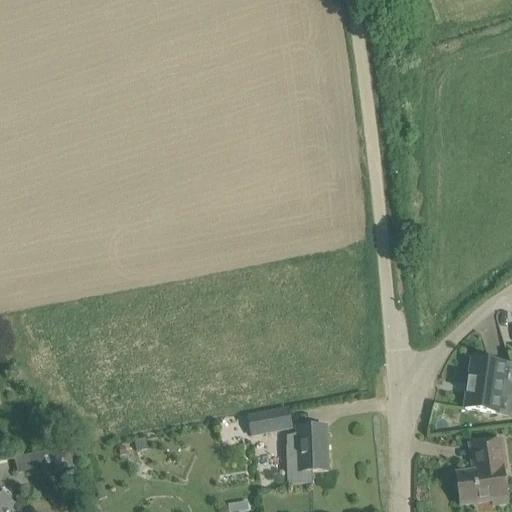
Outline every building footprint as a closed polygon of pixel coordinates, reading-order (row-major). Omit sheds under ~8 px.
[(466,410),(511,417),(511,410),(511,367),(473,362),(466,410)] [(249,416),(253,438),(296,430),(292,408),(249,416)] [(313,473),(329,473),(327,429),(297,430),(297,436),(288,438),(288,485),(313,485),(313,473)] [(458,476),(462,507),(493,503),(493,507),(506,505),(501,471),(505,470),(502,442),(477,446),(481,473),(458,476)] [(50,454),(56,475),(77,470),(72,449),(50,454)] [(95,486),(100,502),(107,500),(103,484),(95,486)] [(0,511),(10,511),(14,508),(0,496),(0,511)]
